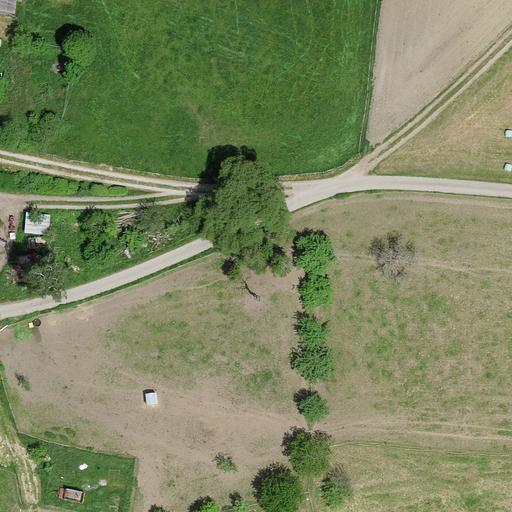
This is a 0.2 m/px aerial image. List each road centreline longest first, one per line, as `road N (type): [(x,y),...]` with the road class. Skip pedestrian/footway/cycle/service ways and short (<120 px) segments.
road 1 (unclassified): [(0,312),(101,285),(332,190)]
road 2 (track): [(332,190),(416,128),(511,35)]
road 3 (unclassified): [(511,191),(397,183),(332,190)]
